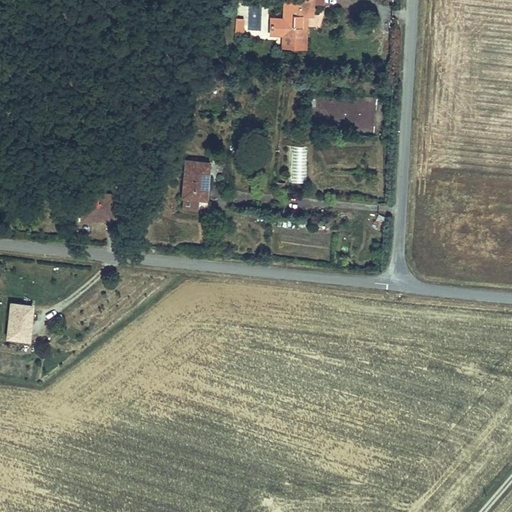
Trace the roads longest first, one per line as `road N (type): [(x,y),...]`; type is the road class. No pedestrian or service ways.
road 1 (residential): [(0,241),(395,281)]
road 2 (residential): [(413,0),(395,281)]
